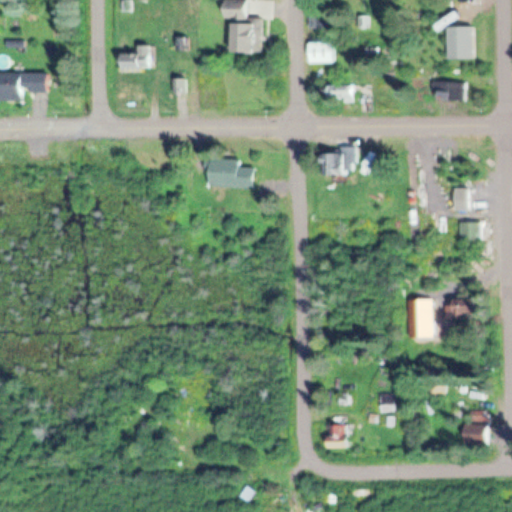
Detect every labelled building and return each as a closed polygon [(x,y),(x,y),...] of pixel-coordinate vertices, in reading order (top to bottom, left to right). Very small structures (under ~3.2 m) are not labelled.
[(266,51),(267,0),(226,0),(226,17),(237,18),(236,50),(266,51)] [(334,29),(334,13),(310,13),(310,29),(334,29)] [(449,25),(449,57),(475,57),(475,25),(449,25)] [(336,60),(336,40),(312,40),(312,60),(336,60)] [(122,66),(152,66),(152,49),(122,49),(122,66)] [(0,93),(48,93),(48,71),(0,70),(0,93)] [(218,86),(200,86),(200,106),(218,106),(218,86)] [(338,172),(357,172),(357,146),(338,146),(338,172)] [(251,177),(251,165),(214,165),(214,177),(251,177)] [(461,220),(461,242),(482,242),(482,220),(461,220)] [(457,315),(478,315),(478,304),(457,304),(457,315)] [(378,392),(378,410),(392,410),(392,392),(378,392)] [(328,446),(348,446),(348,423),(328,423),(328,446)]
